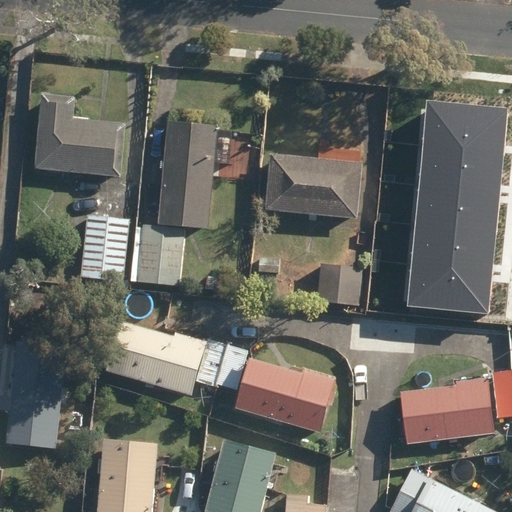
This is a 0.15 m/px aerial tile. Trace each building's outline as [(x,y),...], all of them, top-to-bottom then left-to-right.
[(36,173),(122,180),(126,128),(73,123),(75,103),(42,100),(36,173)] [(406,306),(486,314),(508,110),(428,102),(406,306)] [(159,230),(209,234),(217,131),(167,127),(159,230)] [(265,214),(357,222),(362,169),(270,161),(265,214)] [(83,279),(125,282),(130,223),(88,220),(83,279)] [(138,286),(181,289),(185,233),(143,229),(138,286)] [(367,270),(326,267),(322,302),(364,306),(367,270)] [(196,384),(217,391),(230,348),(210,342),(209,347),(175,337),(174,342),(120,326),(105,375),(191,400),(196,384)] [(7,448),(57,452),(67,351),(16,346),(7,448)] [(230,348),(217,391),(239,397),(234,412),(320,437),(335,384),(304,376),(303,380),(245,364),(248,353),(230,348)] [(511,373),(494,375),(498,421),(511,419),(511,373)] [(400,396),(407,449),(495,439),(489,383),(455,387),(456,390),(400,396)] [(206,511),(262,511),(277,458),(224,444),(206,511)] [(152,511),(157,449),(103,445),(97,511),(152,511)] [(484,511),(433,486),(434,484),(412,472),(392,511),(484,511)] [(286,511),(326,511),(327,510),(308,509),(308,500),(287,499),(286,511)]
